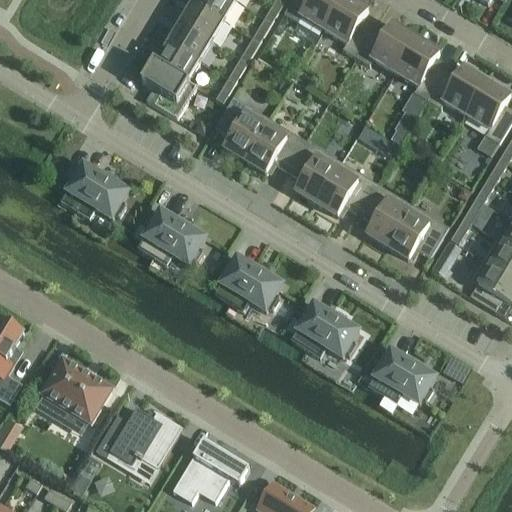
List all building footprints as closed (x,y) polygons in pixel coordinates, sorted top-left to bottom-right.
[(225,26),(237,6),(227,0),(196,0),(192,7),(225,26)] [(345,0),(344,0),(295,0),(284,19),(299,28),(299,27),(299,26),(302,21),(324,35),(345,0)] [(356,63),(375,32),(362,25),(369,14),(345,0),(324,35),(347,49),(344,54),(343,53),(343,54),(356,63)] [(472,0),(488,9),(493,0),(496,0),(506,6),(509,0),(472,0)] [(272,27),(284,7),(277,3),(265,23),(272,27)] [(213,46),(225,26),(192,7),(180,27),(213,46)] [(260,47),(272,27),(265,23),(253,43),(260,47)] [(200,67),(213,46),(180,27),(168,47),(200,67)] [(417,43),(393,29),(387,40),(375,32),(356,63),(370,71),(371,70),(370,69),(373,64),(396,78),(417,43)] [(248,68),(260,47),(253,43),(240,63),(248,68)] [(417,43),(396,78),(418,92),(415,97),(415,96),(414,97),(404,115),(417,123),(428,106),(446,75),(434,68),(440,58),(417,43)] [(188,87),(189,86),(200,67),(168,47),(156,67),(188,87)] [(236,88),(248,68),(240,63),(228,83),(236,88)] [(188,87),(156,67),(154,66),(142,87),(154,94),(147,106),(177,124),(197,92),(189,86),(188,87)] [(488,87),(465,72),(459,83),(446,75),(428,106),(441,114),(442,113),(441,112),(444,107),(467,121),(488,87)] [(223,108),(236,88),(228,83),(216,104),(223,108)] [(500,149),(511,129),(511,115),(505,111),(511,101),(488,87),(467,121),(490,135),(487,140),(486,139),(485,141),(500,149)] [(245,165),(270,124),(234,102),(215,133),(230,142),(224,152),(245,165)] [(287,177),(306,146),(270,124),(245,165),(267,178),(273,168),(287,177)] [(396,135),(391,144),(401,150),(406,141),(396,135)] [(509,168),(511,162),(511,144),(501,163),(509,168)] [(317,208),(342,167),(306,146),(287,177),(301,185),(295,195),(317,208)] [(496,188),(509,168),(501,163),(488,184),(496,188)] [(359,220),(377,189),(342,167),(317,208),(338,222),(345,211),(359,220)] [(100,179),(84,169),(61,207),(90,224),(97,214),(113,224),(115,220),(119,223),(127,209),(123,207),(129,196),(112,186),(115,182),(102,174),(100,179)] [(484,209),(496,188),(488,184),(476,204),(484,209)] [(388,252),(413,211),(377,189),(359,220),(373,228),(367,239),(388,252)] [(471,229),(484,209),(476,204),(463,225),(471,229)] [(431,263),(449,233),(413,211),(388,252),(410,265),(416,254),(431,263)] [(176,225),(161,216),(138,253),(167,271),(174,261),(189,270),(192,267),(196,269),(204,256),(200,253),(206,243),(189,233),(191,229),(179,221),(176,225)] [(459,250),(471,229),(463,225),(451,245),(459,250)] [(511,253),(511,225),(510,225),(497,245),(511,253)] [(511,281),(511,253),(497,245),(485,266),(511,281)] [(449,248),(443,258),(455,265),(461,255),(449,248)] [(253,272),(238,262),(215,300),(244,317),(250,307),(266,317),(269,313),(273,316),(281,302),(277,300),(283,290),(266,279),(268,275),(256,267),(253,272)] [(511,310),(511,281),(485,266),(472,287),(478,290),(471,302),(496,317),(503,305),(511,310)] [(330,318),(314,308),(291,346),(321,364),(327,353),(343,363),(345,359),(350,362),(358,349),(354,346),(360,336),(342,326),(345,322),(333,314),(330,318)] [(24,337),(0,321),(0,404),(10,410),(22,390),(7,380),(14,369),(9,366),(16,354),(14,353),(24,337)] [(407,365),(391,355),(368,393),(397,410),(404,400),(420,410),(422,406),(426,408),(434,395),(430,393),(436,382),(419,372),(422,368),(410,360),(407,365)] [(41,399),(45,401),(38,413),(53,422),(60,410),(92,430),(114,393),(63,362),(41,399)] [(106,442),(97,456),(108,463),(111,458),(133,471),(137,464),(141,466),(142,464),(159,474),(183,433),(158,418),(154,424),(148,420),(137,414),(129,427),(116,448),(106,442)] [(10,426),(0,441),(0,452),(6,457),(21,433),(10,426)] [(199,455),(174,497),(175,498),(179,491),(195,502),(192,508),(193,509),(203,491),(219,501),(215,507),(216,508),(231,485),(240,491),(250,474),(217,454),(204,446),(199,455)] [(37,499),(42,490),(31,484),(26,493),(37,499)] [(311,511),(273,488),(258,511),(311,511)] [(56,510),(61,502),(50,495),(45,504),(56,510)] [(58,511),(70,511),(72,509),(61,502),(56,510),(58,511)]
